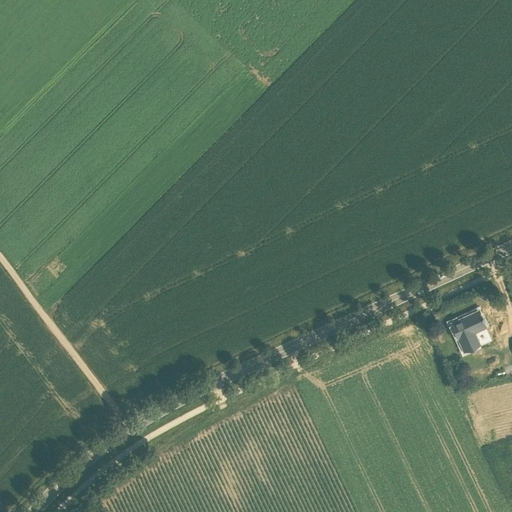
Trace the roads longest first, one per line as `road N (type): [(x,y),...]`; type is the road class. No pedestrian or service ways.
road 1 (secondary): [(33,511),(131,428),(511,244)]
road 2 (track): [(0,249),(140,441)]
